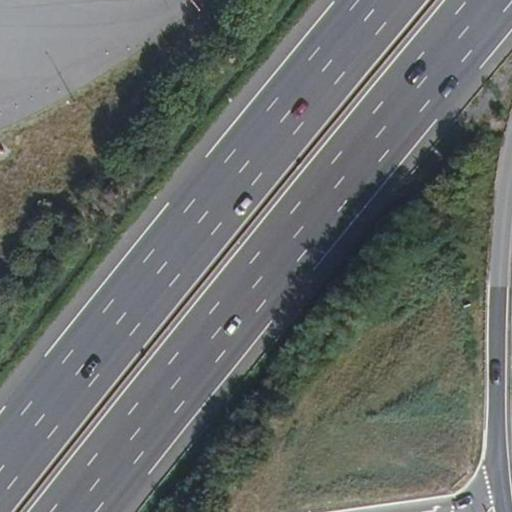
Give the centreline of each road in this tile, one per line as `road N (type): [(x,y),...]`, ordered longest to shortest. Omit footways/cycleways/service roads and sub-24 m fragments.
road 1 (motorway): [(75,511),(492,0)]
road 2 (motorway): [(379,0),(0,467)]
